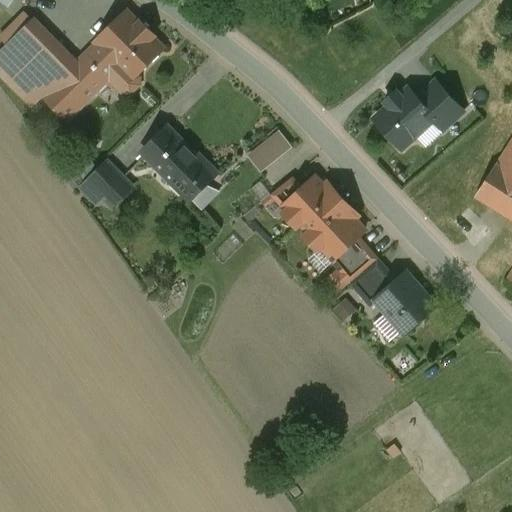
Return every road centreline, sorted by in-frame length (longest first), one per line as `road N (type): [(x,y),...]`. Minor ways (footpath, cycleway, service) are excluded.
road 1 (unclassified): [(317,134),(511,338)]
road 2 (unknown): [(278,93),(130,279)]
road 3 (residential): [(473,0),(317,134)]
road 4 (unclassified): [(162,0),(228,46),(317,134)]
